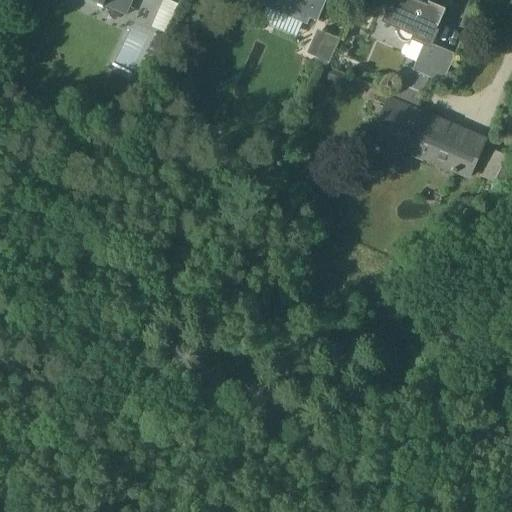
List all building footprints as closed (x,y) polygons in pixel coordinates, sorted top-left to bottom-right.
[(91,0),(98,3),(96,7),(101,9),(104,0),(106,0),(126,8),(129,0),(91,0)] [(322,6),(316,3),(317,0),(270,0),(268,5),(306,20),(307,16),(316,20),(322,6)] [(406,0),(391,0),(383,23),(395,28),(394,33),(395,33),(396,37),(398,40),(401,42),(405,43),(408,42),(412,40),(422,44),(411,70),(405,86),(422,93),(428,77),(442,83),(453,56),(429,46),(443,10),(419,0),(415,0),(414,3),(406,0)] [(340,40),(324,33),(314,58),(329,64),(340,40)] [(388,100),(373,138),(470,177),(485,140),(414,111),(422,93),(405,86),(396,82),(388,100)] [(511,171),(511,159),(510,159),(494,152),(482,180),(505,189),(511,171)]
